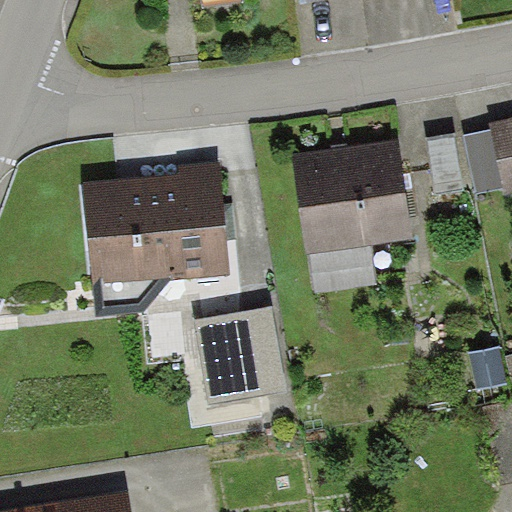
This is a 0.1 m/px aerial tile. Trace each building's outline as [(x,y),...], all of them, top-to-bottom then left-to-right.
[(511,124),(480,133),(498,201),(511,197),(511,124)] [(469,146),(437,153),(450,212),(482,206),(469,146)] [(388,147),(282,162),(297,261),(302,260),(308,304),(371,294),(365,256),(403,250),(388,147)] [(216,173),(73,183),(81,294),(224,284),(216,173)] [(268,315),(200,321),(208,405),(276,399),(268,315)]
